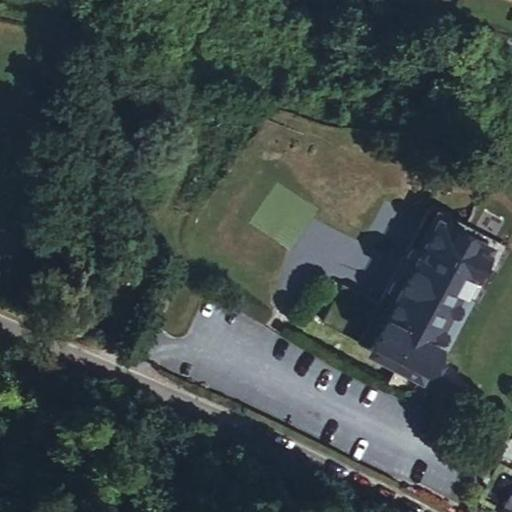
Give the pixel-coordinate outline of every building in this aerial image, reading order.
[(205,66),(194,86),(209,93),(218,74),(205,66)] [(138,74),(132,96),(162,103),(159,117),(178,121),(181,109),(184,109),(189,86),(138,74)] [(461,216),(428,200),(424,207),(457,225),(461,216)] [(318,318),(357,338),(424,207),(422,206),(416,217),(396,208),(385,232),(377,228),(372,229),(368,232),(366,237),(365,243),(369,253),(374,256),(367,272),(359,269),(349,288),(336,282),(318,318)] [(424,207),(357,338),(419,370),(485,239),(457,225),(424,207)] [(32,286),(24,315),(38,319),(47,290),(32,286)] [(394,364),(386,379),(404,389),(412,373),(394,364)] [(511,511),(511,493),(502,511),(503,511),(511,511)]
